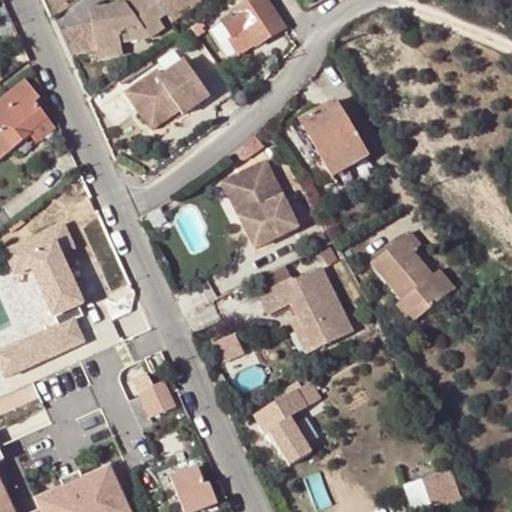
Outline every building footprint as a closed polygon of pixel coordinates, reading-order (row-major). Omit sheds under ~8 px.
[(172,12),(163,0),(130,0),(129,1),(95,7),(98,21),(103,49),(105,57),(129,52),(126,40),(125,32),(149,27),(155,35),(170,25),(165,17),(172,12)] [(178,20),(206,0),(205,0),(163,0),(172,12),(178,20)] [(232,39),(243,56),(290,26),(273,0),(231,0),(237,9),(225,17),(237,36),(232,39)] [(98,21),(72,26),(83,53),(90,51),(103,49),(98,21)] [(126,40),(155,35),(149,27),(125,32),(126,40)] [(92,60),(105,57),(103,49),(90,51),(92,60)] [(149,59),(120,80),(124,85),(153,65),(149,59)] [(128,92),(151,124),(179,104),(183,111),(186,114),(212,95),(188,60),(165,75),(161,79),(155,73),(128,92)] [(155,73),(161,79),(165,75),(160,69),(155,73)] [(0,162),(31,136),(51,119),(36,102),(40,97),(26,79),(0,101),(0,162)] [(335,100),(299,122),(318,155),(332,179),(368,158),(335,100)] [(183,111),(179,104),(151,124),(156,130),(183,111)] [(58,126),(51,119),(31,136),(38,144),(58,126)] [(264,164),(230,182),(248,216),(239,220),(254,251),(298,230),(264,164)] [(221,186),(239,220),(248,216),(230,182),(221,186)] [(5,252),(15,275),(31,268),(58,327),(36,337),(37,339),(27,344),(35,362),(45,358),(46,360),(83,343),(73,321),(69,311),(78,307),(83,305),(60,255),(74,249),(63,225),(5,252)] [(410,325),(441,300),(426,282),(431,277),(413,252),(419,247),(409,232),(369,263),(400,301),(394,307),(410,325)] [(292,278),(285,264),(265,274),(271,288),(260,293),(269,313),(293,301),(305,326),(315,348),(351,331),(321,267),(293,281),(292,278)] [(439,271),(431,277),(426,282),(441,300),(454,290),(439,271)] [(73,321),(83,317),(78,307),(69,311),(73,321)] [(308,351),(315,348),(305,326),(298,330),(308,351)] [(240,352),(232,336),(214,344),(222,360),(240,352)] [(371,347),(377,344),(374,338),(368,341),(371,347)] [(26,342),(0,353),(0,368),(4,379),(36,364),(35,362),(27,344),(26,342)] [(304,378),(271,398),(274,402),(250,416),(260,434),(264,431),(285,467),(307,454),(286,419),(317,401),(304,378)] [(149,420),(178,407),(167,382),(138,394),(149,420)] [(128,511),(109,467),(81,479),(80,480),(93,507),(82,511),(73,511),(63,488),(62,488),(34,500),(39,511),(128,511)] [(181,511),(196,511),(216,504),(209,486),(205,487),(197,468),(169,479),(181,511)] [(444,472),(422,481),(430,503),(436,500),(440,511),(455,511),(464,509),(450,470),(444,472)] [(59,481),(62,488),(63,488),(73,511),(82,511),(93,507),(80,480),(81,479),(78,473),(59,481)] [(418,507),(430,503),(422,481),(410,485),(418,507)] [(12,511),(0,484),(0,511),(12,511)]
